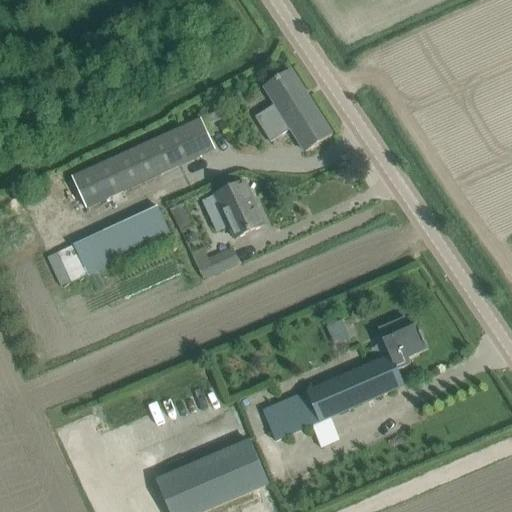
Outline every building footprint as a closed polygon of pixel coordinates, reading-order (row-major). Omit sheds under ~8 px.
[(332,136),(309,99),(290,71),(264,87),(275,105),(255,118),(271,143),(291,130),(306,153),(332,136)] [(218,108),(203,115),(208,124),(222,118),(218,108)] [(87,211),(197,162),(183,130),(72,179),(87,211)] [(265,226),(245,182),(226,191),(215,196),(203,202),(217,232),(229,226),(236,240),(247,235),(265,226)] [(186,205),(174,208),(180,230),(192,227),(186,205)] [(158,208),(47,259),(61,288),(172,238),(158,208)] [(191,255),(203,281),(238,265),(231,250),(208,261),(203,250),(191,255)] [(405,386),(398,371),(411,366),(408,360),(428,351),(417,327),(410,330),(405,319),(380,330),(391,357),(355,372),(353,369),(348,371),(350,376),(264,412),(276,441),(405,386)] [(330,324),(334,343),(349,340),(345,321),(330,324)] [(211,511),(270,487),(251,442),(157,482),(169,511),(211,511)]
